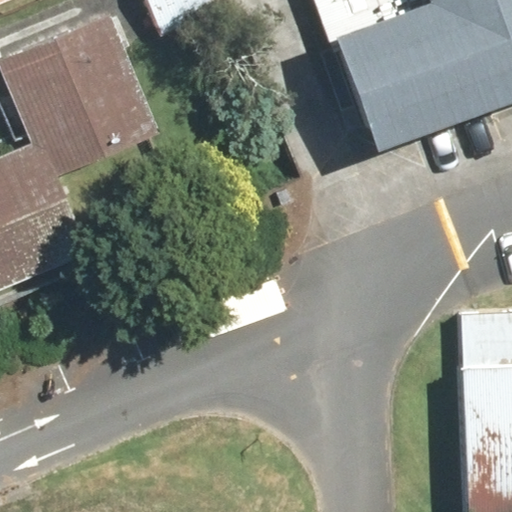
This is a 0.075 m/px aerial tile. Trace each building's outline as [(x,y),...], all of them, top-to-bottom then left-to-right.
[(0,0),(0,16),(37,0),(0,0)] [(210,0),(137,0),(165,61),(226,34),(210,0)] [(511,0),(309,0),(366,154),(511,101),(511,0)] [(0,78),(30,145),(0,158),(0,289),(88,250),(54,175),(151,132),(99,18),(0,61),(0,78)] [(511,511),(511,313),(458,316),(465,511),(511,511)]
